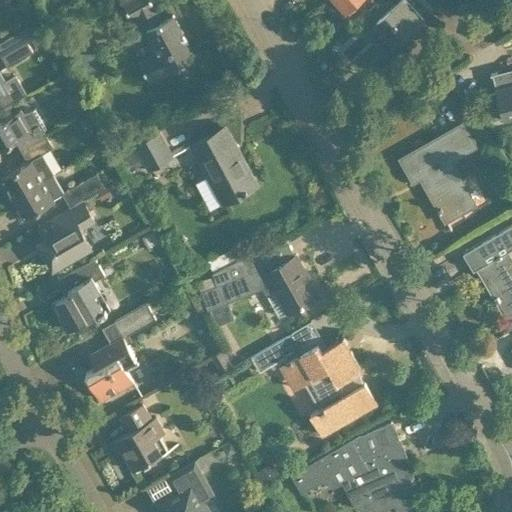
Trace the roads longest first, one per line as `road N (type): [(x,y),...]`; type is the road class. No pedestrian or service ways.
road 1 (residential): [(511,463),(320,124)]
road 2 (residential): [(320,124),(511,3)]
road 3 (residential): [(320,124),(250,0)]
